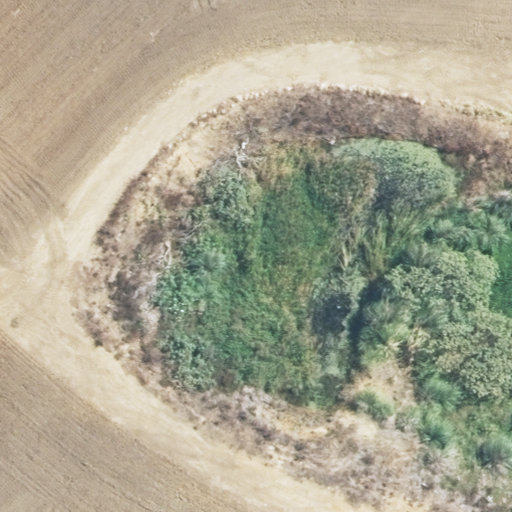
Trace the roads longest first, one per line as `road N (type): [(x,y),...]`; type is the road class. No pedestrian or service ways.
road 1 (track): [(11,315),(119,174),(215,120),(511,46)]
road 2 (track): [(0,303),(211,511)]
